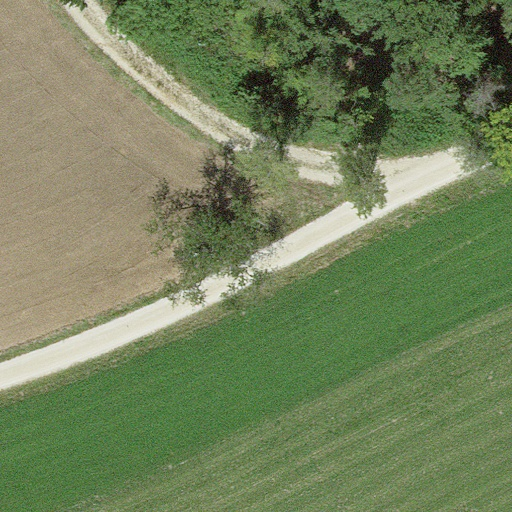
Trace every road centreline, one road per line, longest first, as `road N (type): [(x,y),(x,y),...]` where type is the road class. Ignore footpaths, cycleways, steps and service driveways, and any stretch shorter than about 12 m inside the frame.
road 1 (track): [(0,376),(141,323),(404,185),(511,139)]
road 2 (track): [(404,185),(188,108),(71,0)]
